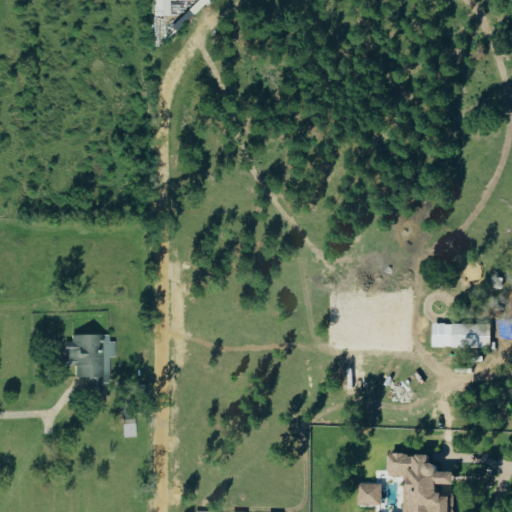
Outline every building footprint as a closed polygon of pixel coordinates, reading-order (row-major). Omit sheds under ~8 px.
[(169,0),(153,0),(153,15),(169,15),(169,0)] [(490,349),(491,325),(432,323),(432,347),(490,349)] [(61,365),(74,365),(74,377),(85,377),(85,396),(101,396),(102,373),(108,373),(108,356),(114,357),(114,342),(107,341),(107,334),(70,334),(70,342),(62,342),(61,365)] [(453,511),(454,494),(435,494),(435,485),(452,485),(452,472),(433,472),(433,463),(426,463),(426,455),(387,455),(387,477),(403,477),(403,511),(453,511)] [(382,484),(357,484),(358,506),(382,505),(382,484)]
